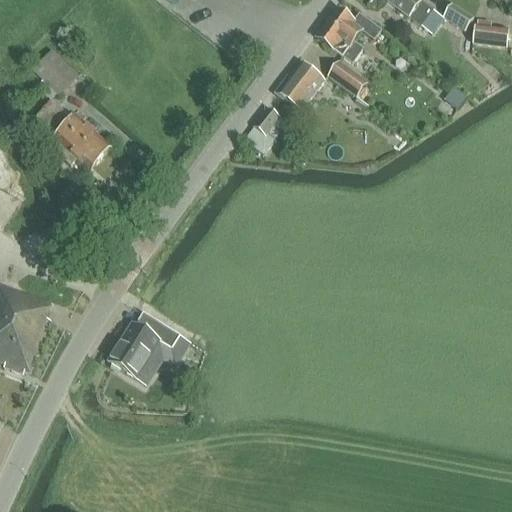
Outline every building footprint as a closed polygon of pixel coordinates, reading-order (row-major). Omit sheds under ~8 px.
[(381,0),(398,12),(421,30),(433,14),(415,0),(381,0)] [(443,23),(464,37),(475,21),(453,7),(443,23)] [(334,54),(343,60),(352,68),(363,54),(353,46),(362,34),(374,43),(381,34),(372,26),(359,17),(354,24),(338,14),(317,41),(334,54)] [(472,48),(507,53),(509,34),(491,32),(491,27),(475,25),(472,48)] [(78,79),(52,54),(33,74),(42,84),(36,91),(51,104),(57,98),(58,100),(78,79)] [(327,81),(358,103),(370,87),(339,64),(327,81)] [(301,116),(325,84),(301,66),(290,81),(287,79),(273,97),(285,105),(286,104),(301,116)] [(457,115),(468,101),(450,87),(439,101),(457,115)] [(73,124),(51,105),(35,124),(56,142),(49,151),(71,170),(77,164),(91,176),(112,152),(75,121),(73,124)] [(254,131),(266,141),(281,123),(268,112),(253,131),(254,131)] [(386,144),(396,152),(404,142),(394,134),(386,144)] [(0,365),(13,370),(11,373),(23,378),(24,375),(30,377),(49,325),(46,324),(52,307),(0,288),(0,365)] [(181,340),(144,317),(136,328),(131,326),(107,365),(137,384),(160,348),(172,354),(181,340)]
